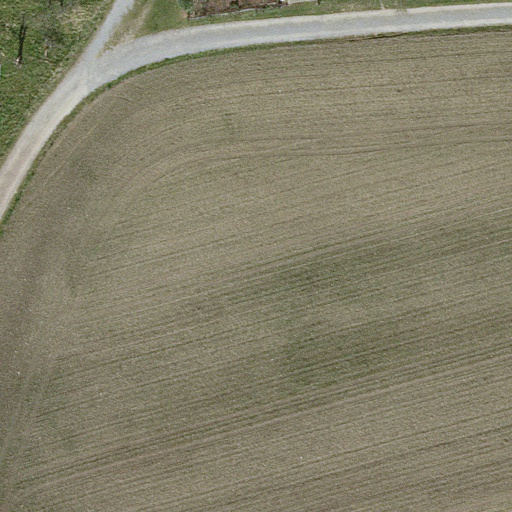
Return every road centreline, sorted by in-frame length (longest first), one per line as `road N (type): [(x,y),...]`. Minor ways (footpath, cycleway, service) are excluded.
road 1 (track): [(93,67),(244,27),(511,14)]
road 2 (track): [(0,205),(93,67)]
